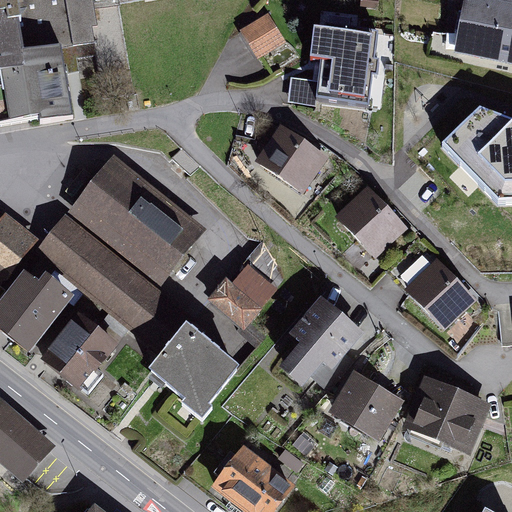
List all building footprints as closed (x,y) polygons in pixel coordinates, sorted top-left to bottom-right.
[(22,56),(93,44),(138,37),(132,0),(0,0),(0,75),(24,72),(22,56)] [(378,0),(362,0),(362,7),(377,9),(378,0)] [(511,13),(469,5),(460,51),(511,61),(511,13)] [(324,34),(314,32),(311,64),(321,65),(317,102),(369,108),(372,77),(377,78),(379,62),(375,62),(376,50),(371,50),(371,41),(375,41),(375,38),(378,38),(378,34),(349,31),(350,18),(329,16),(328,28),(325,28),(324,34)] [(268,17),(242,33),(258,58),(283,43),(268,17)] [(444,55),(447,36),(432,33),(429,52),(444,55)] [(31,71),(40,121),(40,125),(72,120),(63,66),(77,63),(77,60),(95,57),(93,44),(22,56),(24,72),(31,71)] [(31,71),(24,72),(0,75),(0,127),(40,121),(31,71)] [(511,123),(480,112),(442,149),(460,167),(472,154),(491,173),(479,186),(498,205),(511,204),(511,123)] [(323,160),(283,133),(261,165),(301,192),(323,160)] [(172,159),(190,177),(200,168),(181,150),(172,159)] [(193,242),(107,174),(82,205),(168,274),(193,242)] [(369,194),(340,222),(374,257),(403,229),(369,194)] [(0,292),(2,294),(37,248),(0,220),(0,292)] [(190,322),(66,223),(36,261),(160,359),(190,322)] [(228,281),(208,308),(247,337),(288,282),(266,248),(237,287),(228,281)] [(423,258),(401,279),(412,290),(409,294),(443,329),(472,301),(438,266),(435,270),(423,258)] [(36,292),(20,278),(0,302),(0,343),(26,365),(73,306),(44,282),(36,292)] [(362,338),(319,302),(286,342),(297,352),(277,375),(301,396),(321,373),(328,378),(362,338)] [(511,310),(499,312),(502,345),(511,343),(511,310)] [(95,342),(70,322),(35,368),(76,400),(123,339),(107,327),(95,342)] [(234,374),(185,336),(150,381),(183,407),(179,413),(199,429),(211,415),(205,411),(234,374)] [(404,408),(354,379),(329,421),(380,450),(404,408)] [(489,412),(424,385),(403,436),(468,463),(489,412)] [(48,448),(1,408),(0,409),(0,458),(22,477),(48,448)] [(281,511),(294,496),(240,454),(208,495),(229,511),(281,511)]
